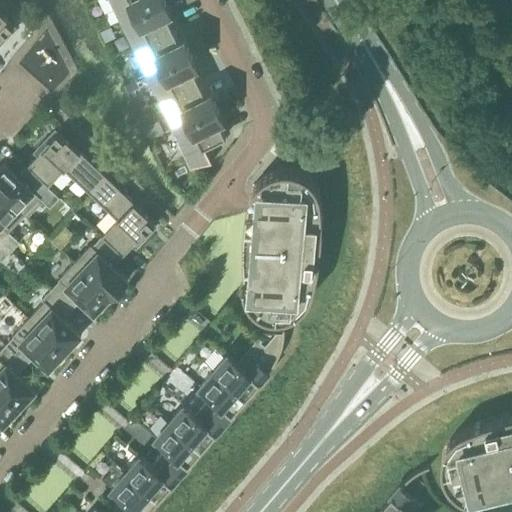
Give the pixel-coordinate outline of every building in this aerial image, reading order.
[(110,0),(121,20),(157,0),(110,0)] [(134,47),(174,26),(167,12),(170,11),(164,0),(157,0),(121,20),(134,47)] [(0,44),(7,37),(4,35),(6,32),(7,33),(14,26),(13,25),(15,23),(0,9),(0,44)] [(147,75),(190,51),(184,39),(181,41),(174,26),(134,47),(147,75)] [(161,102),(201,80),(194,67),(197,65),(190,51),(147,75),(161,102)] [(174,129),(217,106),(211,93),(208,94),(201,80),(161,102),(174,129)] [(217,106),(174,129),(193,167),(212,161),(205,146),(228,134),(220,119),(223,118),(217,106)] [(28,165),(50,185),(65,169),(91,193),(107,176),(60,131),(58,133),(57,132),(50,139),(51,140),(49,143),(46,140),(35,152),(38,154),(28,165)] [(0,190),(26,213),(41,197),(50,205),(59,195),(27,165),(18,175),(4,162),(0,166),(0,190)] [(301,169),(298,168),(296,168),(292,166),(290,166),(285,166),(281,166),(277,167),(271,169),(267,172),(265,173),(263,175),(261,176),(259,178),(258,180),(256,183),(255,185),(252,189),(252,192),(250,215),(244,282),(244,285),(244,287),(245,290),(246,292),(247,294),(248,296),(249,298),(250,300),(252,302),(253,304),(255,305),(257,307),(259,308),(261,310),(265,312),(267,313),(272,314),(277,315),(281,315),(286,314),(291,313),(295,311),(299,308),(301,307),(303,305),(305,304),(306,302),(308,300),(310,300),(310,295),(312,292),(313,290),(314,286),(315,283),(316,280),(316,277),(318,268),(319,263),(321,251),(321,244),(322,239),(322,232),(323,219),(322,214),(322,209),(322,204),(320,198),(319,190),(319,188),(318,186),(316,184),(315,182),(314,180),(312,178),(310,176),(309,174),(305,172),(301,169)] [(105,232),(126,252),(133,244),(136,247),(147,235),(144,233),(147,230),(148,231),(154,224),(153,223),(155,221),(107,176),(91,193),(117,219),(105,232)] [(0,239),(11,250),(19,241),(9,231),(26,213),(0,190),(0,239)] [(126,252),(105,232),(93,244),(92,243),(75,260),(111,295),(114,292),(116,294),(123,287),(121,285),(128,278),(114,265),(126,252)] [(0,258),(1,259),(11,250),(0,239),(0,258)] [(51,288),(72,308),(80,299),(94,312),(110,296),(111,296),(111,295),(75,260),(58,278),(59,280),(51,288)] [(72,308),(51,288),(42,298),(44,300),(29,317),(65,351),(82,333),(64,317),(72,308)] [(6,344),(27,364),(35,355),(49,368),(65,351),(29,317),(12,334),(14,335),(6,344)] [(215,368),(247,396),(271,368),(273,365),(275,363),(277,360),(278,357),(279,354),(281,351),(282,349),(283,345),(283,342),(284,339),(284,336),(285,333),(285,330),(285,327),(284,327),(284,330),(283,333),(283,336),(283,339),(282,342),(281,345),(280,348),(279,351),(278,354),(277,357),(275,359),(273,362),(272,365),(270,367),(268,370),(248,353),(240,363),(228,353),(215,368)] [(27,364),(6,344),(0,349),(0,388),(19,407),(36,389),(18,373),(27,364)] [(247,396),(215,368),(200,385),(212,395),(204,404),(225,422),(247,396)] [(0,421),(3,424),(19,407),(0,388),(0,421)] [(225,422),(204,404),(196,414),(184,404),(170,420),(203,447),(225,422)] [(511,411),(502,414),(490,417),(478,421),(473,423),(467,426),(461,428),(460,429),(458,431),(454,433),(450,437),(449,439),(448,441),(446,443),(445,445),(444,447),(443,449),(443,452),(442,454),(442,456),(442,459),(442,461),(442,463),(442,466),(443,468),(443,470),(444,473),(445,475),(446,477),(447,479),(448,481),(452,485),(455,488),(457,489),(459,491),(463,493),(468,494),(470,495),(472,495),(477,496),(480,496),(511,487),(511,411)] [(203,447),(170,420),(156,436),(168,446),(160,455),(181,473),(203,447)] [(181,473),(160,455),(152,465),(140,454),(126,471),(159,499),(181,473)] [(378,509),(381,511),(412,511),(420,502),(401,485),(409,477),(411,475),(414,473),(419,470),(421,468),(427,466),(429,465),(429,464),(424,466),(421,467),(418,469),(413,472),(411,474),(408,476),(400,484),(378,509)] [(147,511),(159,499),(126,471),(112,487),(124,497),(116,507),(122,511),(147,511)] [(415,475),(406,485),(416,493),(425,483),(415,475)]
